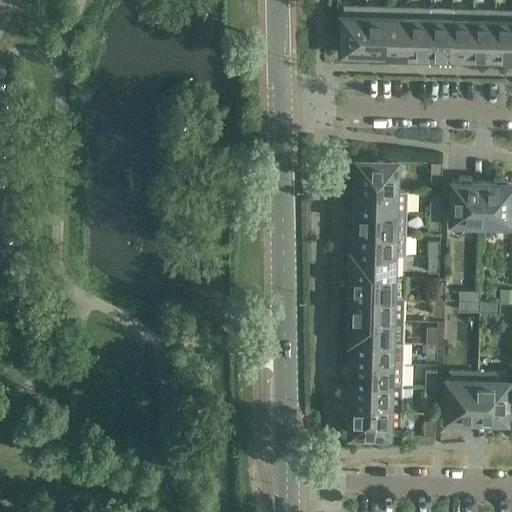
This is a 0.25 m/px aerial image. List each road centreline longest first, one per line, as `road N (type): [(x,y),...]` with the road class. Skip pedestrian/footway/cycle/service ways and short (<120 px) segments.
road 1 (unclassified): [(286,480),(284,110)]
road 2 (unclassified): [(511,115),(284,110)]
road 3 (unclassified): [(511,487),(286,480)]
